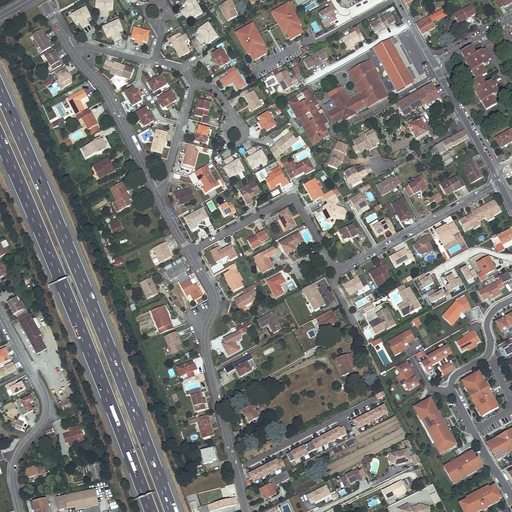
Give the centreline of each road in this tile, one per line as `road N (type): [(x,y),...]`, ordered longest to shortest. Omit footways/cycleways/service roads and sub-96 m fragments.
road 1 (motorway): [(170,511),(0,91)]
road 2 (motorway): [(0,139),(150,511)]
road 3 (residential): [(189,254),(285,198),(296,200),(338,268),(499,182)]
road 4 (residential): [(247,511),(206,353),(214,297),(189,254)]
road 5 (residential): [(20,511),(14,457),(46,404),(0,310)]
road 6 (residential): [(157,196),(107,95),(70,48)]
road 7 (residential): [(453,391),(456,374),(488,355),(490,313),(511,299)]
road 8 (residential): [(511,496),(453,391)]
